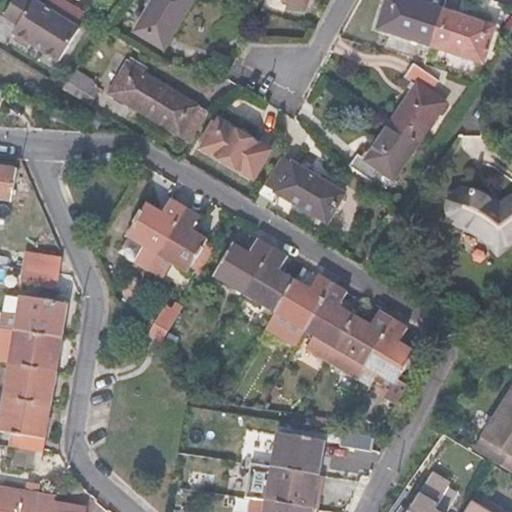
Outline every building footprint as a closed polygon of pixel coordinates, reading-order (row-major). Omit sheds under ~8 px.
[(60,61),(80,27),(33,0),(12,0),(2,17),(17,26),(12,34),(60,61)] [(191,0),(154,0),(135,31),(164,48),(191,0)] [(386,0),(376,28),(428,45),(440,9),(413,0),(386,0)] [(440,9),(428,45),(480,62),(492,25),(440,9)] [(391,122),(418,141),(443,103),(430,93),(438,81),(411,64),(403,75),(415,85),(391,122)] [(191,142),(208,115),(127,67),(111,94),(191,142)] [(325,222),(341,193),(220,120),(216,124),(212,122),(199,141),(205,145),(202,149),(325,222)] [(392,180),(418,141),(391,122),(365,161),(357,156),(349,167),(371,181),(378,171),(392,180)] [(0,166),(0,198),(11,201),(16,169),(0,166)] [(497,252),(511,241),(511,190),(498,200),(472,188),(462,186),(454,189),(447,195),(444,202),(444,211),(448,219),(454,224),(480,233),(497,252)] [(133,263),(146,272),(185,207),(171,200),(162,213),(145,204),(126,237),(142,247),(133,263)] [(185,207),(146,272),(161,281),(171,264),(187,273),(207,240),(191,230),(199,215),(185,207)] [(245,290),(270,248),(257,240),(247,253),(232,245),(213,278),(228,287),(231,282),(245,290)] [(274,314),(294,279),(277,270),(285,256),(270,248),(245,290),(260,299),(258,304),(274,314)] [(23,268),(57,273),(59,258),(25,253),(23,268)] [(54,290),(57,273),(23,268),(20,285),(54,290)] [(308,327),(332,285),(318,276),(310,289),(294,279),(274,314),(290,323),(294,318),(308,327)] [(228,287),(242,295),(245,290),(231,282),(228,287)] [(334,348),(353,315),(339,307),(347,293),(332,285),(308,327),(305,332),(313,336),(306,349),(326,361),(334,348)] [(245,290),(242,295),(258,304),(260,299),(245,290)] [(18,297),(13,329),(19,330),(24,298),(18,297)] [(24,298),(19,330),(57,336),(60,318),(65,319),(67,304),(24,298)] [(147,333),(160,341),(176,314),(163,307),(147,333)] [(367,361),(392,319),(377,311),(369,324),(353,315),(334,348),(326,361),(357,379),(364,367),(367,361)] [(57,336),(62,337),(65,319),(60,318),(57,336)] [(305,332),(308,327),(294,318),(290,323),(305,332)] [(407,327),(392,319),(367,361),(381,369),(378,375),(376,373),(368,386),(387,397),(396,394),(404,383),(397,378),(414,351),(399,341),(407,327)] [(13,329),(7,364),(15,365),(47,370),(51,349),(55,349),(57,336),(19,330),(13,329)] [(47,370),(56,372),(62,337),(57,336),(55,349),(51,349),(47,370)] [(381,369),(367,361),(364,367),(376,373),(378,375),(381,369)] [(15,365),(7,364),(2,398),(9,399),(15,365)] [(47,370),(15,365),(9,399),(51,405),(51,401),(46,400),(48,383),(54,384),(56,372),(47,370)] [(46,400),(51,401),(54,384),(48,383),(46,400)] [(511,389),(475,448),(511,471),(511,389)] [(9,399),(2,398),(0,410),(0,432),(12,435),(10,447),(43,453),(45,439),(36,437),(39,418),(48,420),(51,405),(9,399)] [(36,437),(45,439),(48,420),(39,418),(36,437)] [(371,450),(374,434),(342,429),(340,445),(371,450)] [(271,467),(272,467),(278,468),(284,434),(277,433),(271,467)] [(316,452),(322,453),(324,440),(284,434),(278,468),(313,473),(316,452)] [(313,473),(319,474),(322,453),(316,452),(313,473)] [(264,468),(255,467),(252,495),(262,496),(264,468)] [(307,507),(313,473),(278,468),(272,467),(271,467),(265,500),(267,501),(272,502),(307,507)] [(185,468),(181,488),(214,493),(217,472),(185,468)] [(405,511),(438,511),(433,509),(449,483),(432,472),(405,511)] [(313,508),(319,474),(313,473),(307,507),(313,508)] [(37,497),(38,493),(4,487),(2,493),(0,492),(0,511),(34,511),(36,504),(37,497)] [(52,500),(37,497),(36,504),(50,506),(52,500)] [(312,511),(313,508),(307,507),(272,502),(267,501),(265,500),(250,498),(247,511),(312,511)] [(36,504),(34,511),(84,511),(85,507),(52,500),(50,506),(36,504)] [(488,511),(470,501),(462,511),(488,511)]
